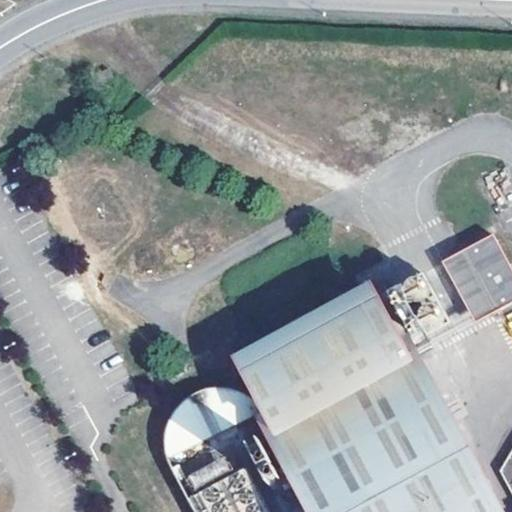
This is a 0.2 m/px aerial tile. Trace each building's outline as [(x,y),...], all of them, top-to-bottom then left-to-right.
[(114,53),(87,65),(95,84),(123,72),(114,53)] [(511,266),(495,234),(464,250),(496,311),(511,303),(511,266)] [(464,250),(444,261),(476,322),(496,311),(464,250)] [(492,511),(376,298),(242,372),(318,511),(492,511)] [(282,481),(262,442),(252,449),(271,487),(282,481)] [(511,445),(496,472),(511,500),(511,445)] [(262,511),(241,469),(195,494),(204,511),(262,511)]
